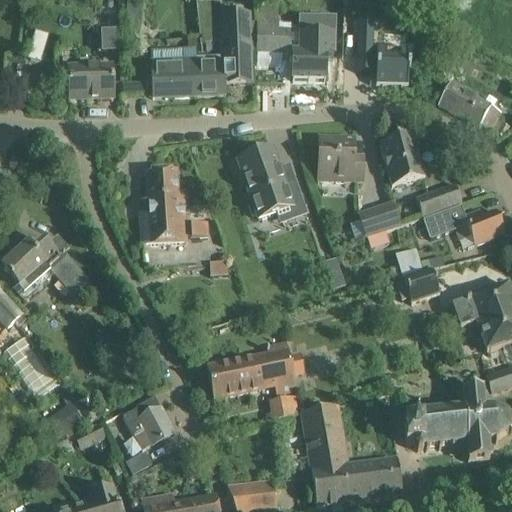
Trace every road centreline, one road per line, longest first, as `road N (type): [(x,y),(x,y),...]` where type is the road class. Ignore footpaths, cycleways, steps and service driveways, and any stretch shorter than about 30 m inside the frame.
road 1 (residential): [(77,129),(364,111),(417,115),(487,155),(511,195)]
road 2 (residential): [(227,511),(217,476),(88,218),(77,129)]
